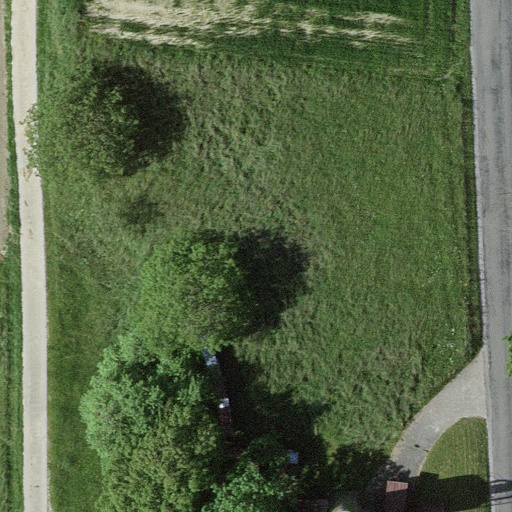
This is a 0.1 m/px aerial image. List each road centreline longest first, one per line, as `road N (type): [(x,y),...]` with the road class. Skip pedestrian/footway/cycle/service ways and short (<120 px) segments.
road 1 (track): [(27,0),(31,511)]
road 2 (tertiary): [(496,0),(511,431)]
